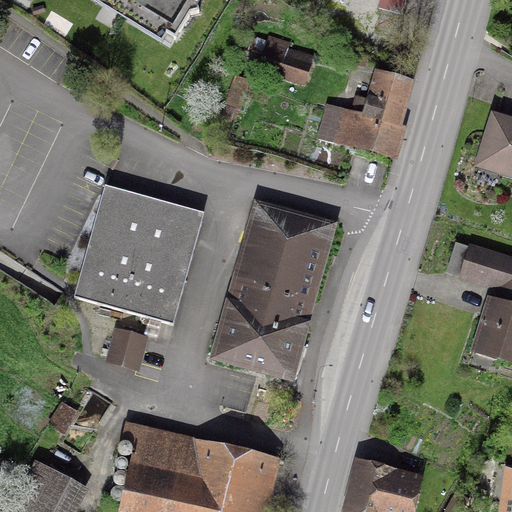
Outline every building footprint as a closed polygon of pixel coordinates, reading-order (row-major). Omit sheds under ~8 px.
[(203,0),(90,0),(172,50),(203,0)] [(263,58),(244,52),(241,63),(249,67),(303,85),(311,59),(287,52),(289,44),(269,38),(263,58)] [(331,145),(332,140),(389,156),(409,87),(375,77),(364,119),(349,115),(348,120),(339,117),(340,114),(325,110),(316,141),(331,145)] [(224,109),(237,113),(244,94),(230,89),(224,109)] [(502,174),(511,177),(511,126),(493,120),(480,160),(504,168),(502,174)] [(109,201),(110,199),(101,196),(72,300),(172,328),(201,224),(192,221),(191,223),(177,219),(177,217),(170,215),(170,217),(155,213),(156,211),(146,208),(145,211),(131,207),(132,205),(124,203),(124,205),(109,201)] [(215,359),(289,379),(296,351),(329,230),(256,210),(215,359)] [(511,295),(511,263),(470,250),(461,279),(511,295)] [(511,310),(490,304),(476,349),(497,355),(495,360),(511,365),(511,310)] [(143,342),(115,335),(108,362),(135,370),(143,342)] [(62,434),(75,414),(62,406),(49,427),(62,434)] [(252,511),(265,460),(188,442),(128,430),(125,445),(127,446),(130,448),(131,451),(131,454),(135,455),(122,511),(252,511)] [(62,511),(76,487),(35,465),(10,511),(62,511)] [(349,510),(359,511),(408,511),(416,482),(359,469),(349,510)]
